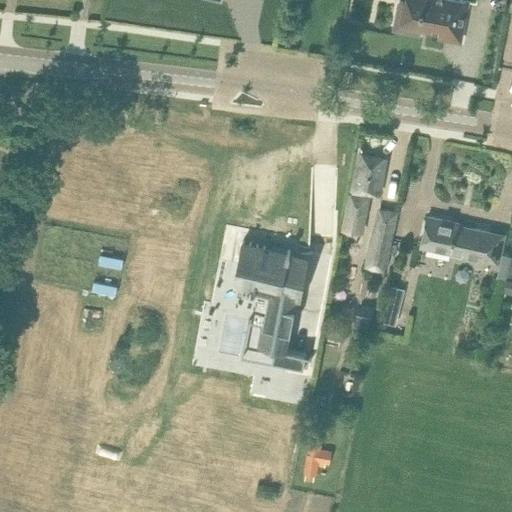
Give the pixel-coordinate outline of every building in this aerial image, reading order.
[(407,0),(407,5),(399,3),(394,28),(420,33),(421,26),(440,30),(439,36),(461,40),(468,2),(454,0),(407,0)] [(359,152),(356,172),(353,188),(347,223),(365,226),(371,192),(379,193),(382,177),(386,158),(359,152)] [(366,268),(384,272),(397,213),(380,209),(366,268)] [(427,215),(421,245),(456,253),(457,249),(500,258),(505,233),(458,223),(459,222),(427,215)] [(287,351),(297,297),(301,298),(309,255),(290,251),(291,250),(288,249),(287,252),(265,248),(266,245),(242,240),(234,284),(269,291),(259,345),(275,348),(272,363),(304,369),(306,354),(287,351)] [(511,252),(505,252),(501,271),(511,273),(511,252)] [(391,284),(388,296),(401,299),(404,288),(391,284)] [(326,479),(330,444),(308,441),(304,476),(326,479)]
